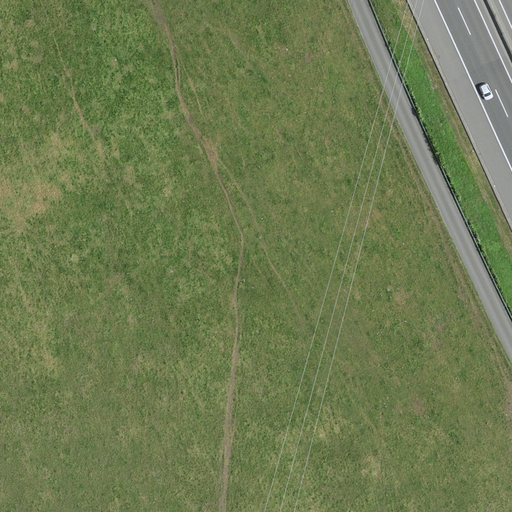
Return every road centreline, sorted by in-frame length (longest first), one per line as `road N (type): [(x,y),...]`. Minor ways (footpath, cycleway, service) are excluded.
road 1 (unclassified): [(358,0),(511,342)]
road 2 (motorway): [(456,0),(511,122)]
